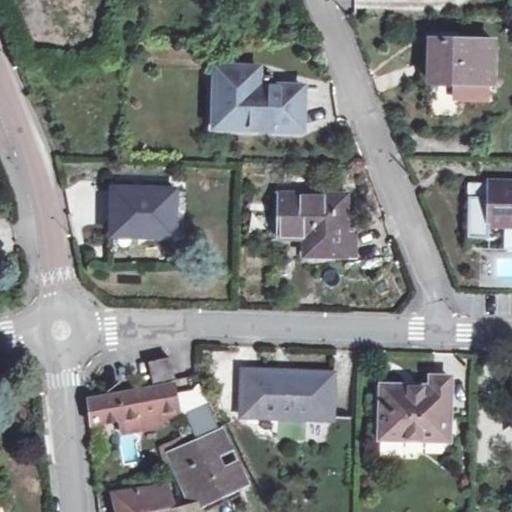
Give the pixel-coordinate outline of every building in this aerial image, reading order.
[(430,84),(453,84),(487,84),(491,84),(493,42),(430,40),(430,84)] [(228,110),(229,128),(302,130),(303,88),(272,88),(259,88),(259,76),(258,68),(216,68),(216,110),(228,110)] [(259,88),(272,88),(272,76),(259,76),(259,88)] [(487,84),(453,84),(452,101),(486,102),(487,84)] [(228,110),(216,110),(216,127),(229,128),(228,110)] [(511,225),(511,184),(490,184),(490,224),(511,225)] [(174,237),(175,191),(113,189),(113,234),(174,237)] [(282,237),(303,237),(307,237),(308,259),(338,259),(338,255),(356,254),(356,236),(354,236),(353,219),(348,219),(348,195),(331,196),(331,198),(282,196),(282,237)] [(154,382),(173,377),(168,359),(148,363),(154,382)] [(260,416),(260,406),(278,407),(278,417),(332,419),(333,373),(243,369),(242,415),(260,416)] [(452,378),(433,378),(432,388),(383,385),(381,438),(450,440),(452,378)] [(180,409),(176,384),(91,399),(92,423),(124,418),(127,433),(165,426),(164,420),(162,412),(180,409)] [(209,406),(186,416),(196,438),(219,427),(209,406)] [(278,407),(260,406),(260,416),(278,417),(278,407)] [(162,412),(164,420),(182,416),(180,409),(162,412)] [(180,508),(180,511),(199,511),(197,504),(235,487),(246,481),(222,431),(171,455),(192,504),(187,506),(180,508)] [(162,511),(174,509),(167,485),(113,493),(117,511),(162,511)] [(197,504),(199,511),(200,511),(239,495),(235,487),(197,504)]
